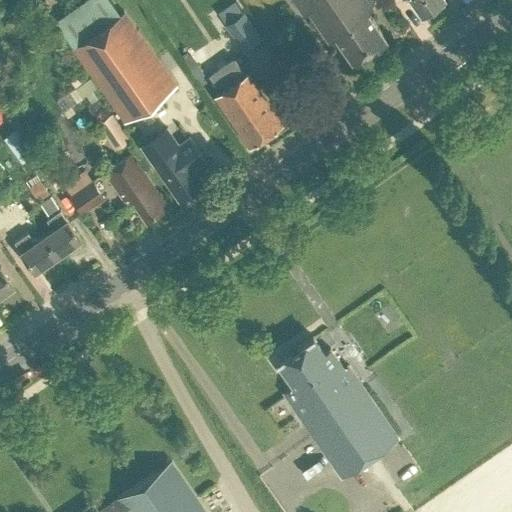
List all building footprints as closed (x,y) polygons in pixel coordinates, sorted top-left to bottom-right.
[(0,0),(0,16),(11,9),(4,0),(0,0)] [(329,37),(335,33),(354,59),(387,37),(368,11),(373,0),(294,0),(304,13),(309,9),(329,37)] [(412,0),(421,13),(433,5),(436,6),(443,1),(442,0),(412,0)] [(176,84),(124,9),(73,45),(125,119),(176,84)] [(243,9),(225,22),(243,48),(261,36),(243,9)] [(208,73),(219,90),(214,93),(250,144),(283,121),(236,54),(208,73)] [(59,99),(66,109),(88,94),(94,102),(101,97),(95,88),(100,85),(93,76),(59,99)] [(114,115),(103,124),(119,146),(130,138),(114,115)] [(18,125),(6,133),(23,158),(34,150),(18,125)] [(160,130),(141,142),(153,160),(179,197),(204,180),(191,162),(203,153),(190,134),(170,147),(167,142),(168,141),(160,130)] [(129,203),(134,200),(147,220),(161,210),(158,205),(163,201),(131,153),(106,169),(129,203)] [(108,197),(95,179),(73,195),(86,213),(108,197)] [(59,204),(51,193),(40,201),(48,212),(59,204)] [(21,217),(35,208),(28,198),(14,207),(21,217)] [(44,234),(57,253),(80,236),(67,217),(44,234)] [(21,250),(34,269),(57,253),(44,234),(21,250)] [(0,292),(13,283),(0,264),(0,292)] [(284,391),(341,474),(397,435),(347,363),(343,366),(330,346),(324,350),(313,334),(276,359),(294,384),(284,391)] [(466,435),(456,440),(465,456),(474,451),(466,435)] [(117,495),(117,496),(99,509),(93,500),(75,511),(126,511),(128,511),(208,511),(171,458),(117,495)]
